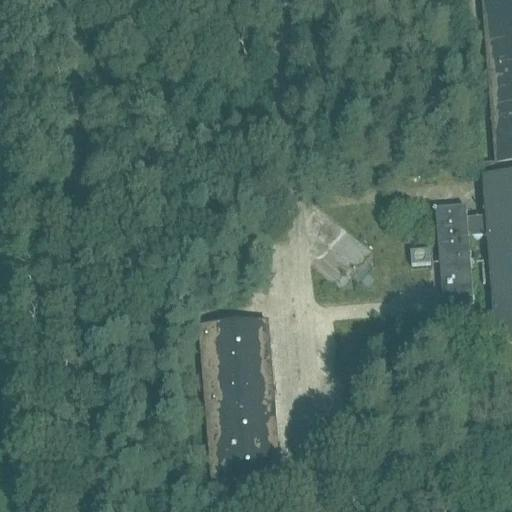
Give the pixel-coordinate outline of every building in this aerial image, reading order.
[(486,41),(497,167),(511,165),(511,5),(483,8),(486,36),(479,37),(480,41),(486,41)] [(254,144),(250,93),(218,96),(222,147),(254,144)] [(511,353),(511,352),(511,165),(497,167),(483,168),(487,222),(489,241),(491,266),(482,267),(483,288),(493,287),(498,354),(511,353)] [(469,243),(489,241),(487,222),(467,224),(466,212),(436,214),(444,314),(474,311),(469,243)] [(411,272),(433,270),(431,253),(409,255),(411,272)] [(211,494),(281,488),(268,326),(198,332),(211,494)] [(445,329),(446,343),(467,341),(466,328),(445,329)] [(365,347),(357,348),(342,349),(345,382),(367,381),(365,347)]
